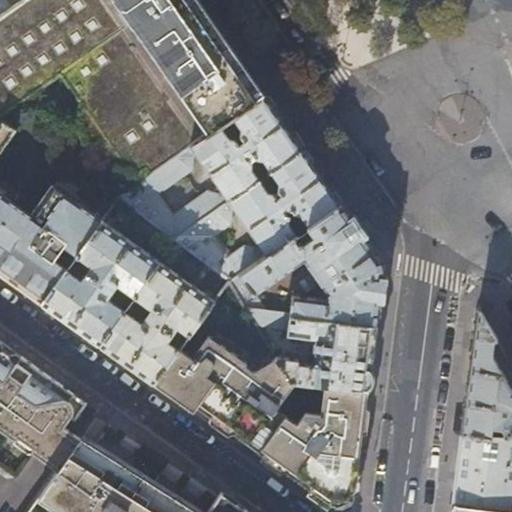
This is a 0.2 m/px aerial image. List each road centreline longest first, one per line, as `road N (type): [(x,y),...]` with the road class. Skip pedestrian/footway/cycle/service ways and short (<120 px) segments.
road 1 (residential): [(0,302),(296,511)]
road 2 (residential): [(439,185),(401,511)]
road 3 (secondary): [(268,0),(388,149)]
road 4 (secondary): [(477,42),(421,66),(402,85),(388,149)]
